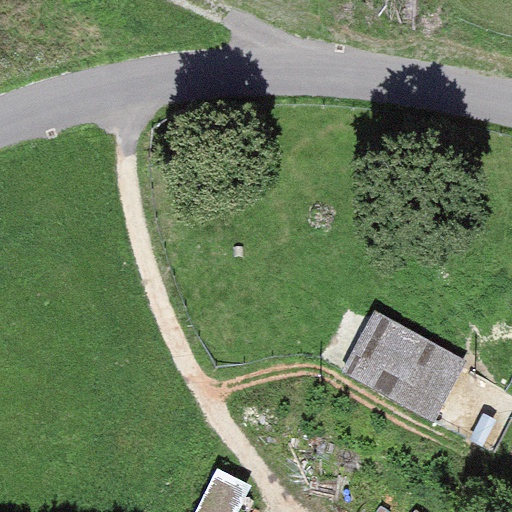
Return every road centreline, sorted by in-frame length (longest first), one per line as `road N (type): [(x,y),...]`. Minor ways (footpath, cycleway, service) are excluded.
road 1 (unclassified): [(0,130),(112,89),(328,62),(511,105)]
road 2 (track): [(112,89),(166,312),(262,476),(307,511)]
road 3 (track): [(328,62),(198,0)]
